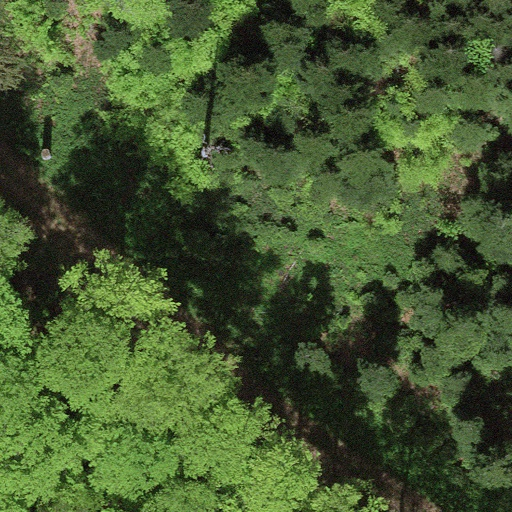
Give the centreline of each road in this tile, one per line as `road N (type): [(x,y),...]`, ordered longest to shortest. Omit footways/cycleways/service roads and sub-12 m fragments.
road 1 (track): [(441,511),(269,407),(0,151)]
road 2 (track): [(245,511),(0,500)]
